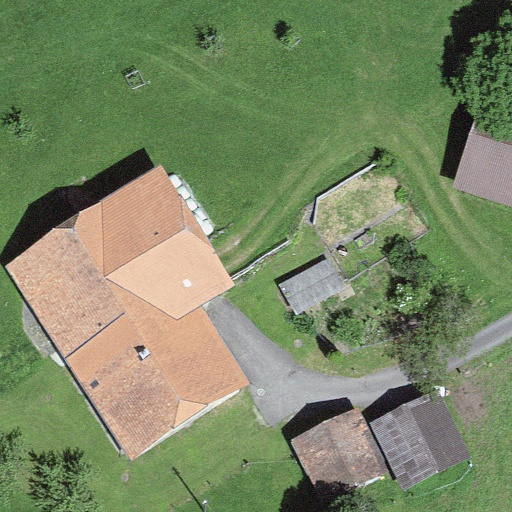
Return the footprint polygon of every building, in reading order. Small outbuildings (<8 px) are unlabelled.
[(511,200),(511,124),(508,123),(506,106),(492,101),(465,185),(511,200)] [(172,220),(153,189),(33,265),(140,435),(220,385),(175,313),(251,265),(208,197),(172,220)] [(298,313),(342,289),(326,261),(282,285),(298,313)] [(458,457),(434,408),(384,432),(408,481),(458,457)] [(371,472),(348,427),(309,446),(331,491),(371,472)]
